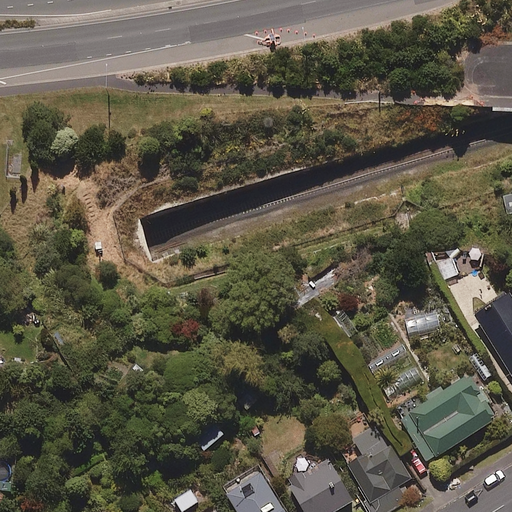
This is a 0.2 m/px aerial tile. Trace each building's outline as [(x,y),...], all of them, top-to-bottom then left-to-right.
[(511,303),(507,296),(472,319),(511,377),(511,303)] [(438,312),(401,316),(403,334),(440,330),(438,312)] [(416,364),(388,379),(397,397),(425,382),(416,364)] [(428,464),(497,420),(488,406),(491,404),(482,389),(480,391),(470,375),(400,420),(428,464)] [(224,435),(215,423),(193,441),(202,452),(224,435)] [(362,457),(347,465),(360,488),(373,511),(388,511),(407,501),(399,486),(411,479),(399,459),(394,461),(375,428),(353,441),(362,457)] [(299,511),(336,511),(352,502),(328,462),(285,488),(299,511)] [(283,511),(261,474),(225,494),(235,511),(283,511)] [(183,511),(198,503),(190,491),(174,502),(181,511),(183,511)]
